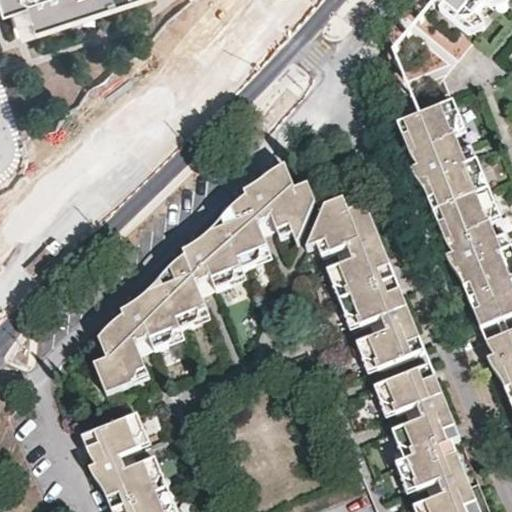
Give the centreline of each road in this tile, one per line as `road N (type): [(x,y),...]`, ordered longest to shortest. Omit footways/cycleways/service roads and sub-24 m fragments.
road 1 (residential): [(33,383),(291,121),(383,0)]
road 2 (secondary): [(327,0),(210,130),(0,338)]
road 3 (secondary): [(268,0),(97,183),(0,258)]
road 4 (residential): [(33,383),(89,511)]
